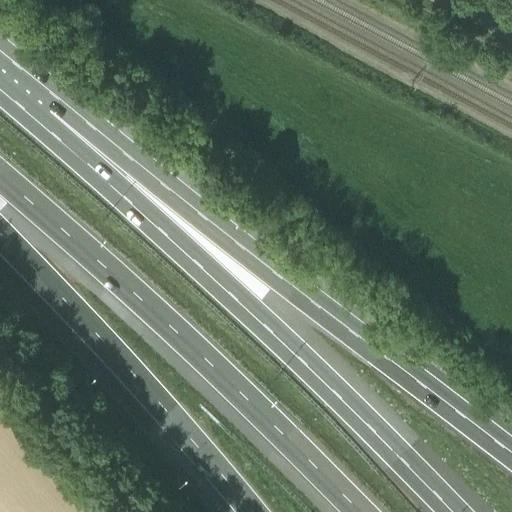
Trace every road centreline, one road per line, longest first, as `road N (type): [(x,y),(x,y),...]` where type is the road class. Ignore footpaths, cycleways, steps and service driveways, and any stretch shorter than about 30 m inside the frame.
road 1 (motorway): [(511,452),(278,275),(40,123)]
road 2 (motorway): [(452,511),(40,123)]
road 3 (motorway): [(0,181),(108,275),(347,511)]
road 4 (motorway): [(0,234),(162,408)]
road 5 (trunk): [(162,408),(248,511)]
